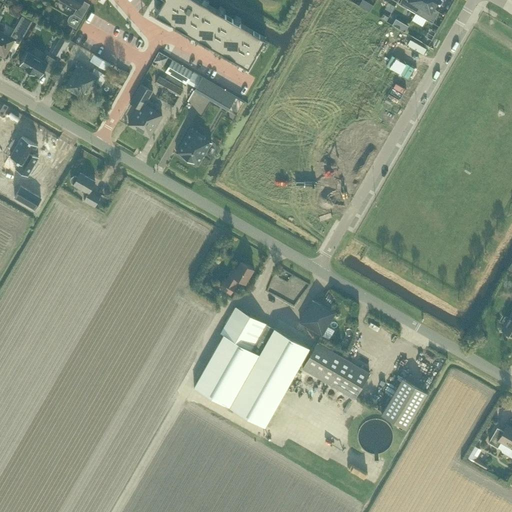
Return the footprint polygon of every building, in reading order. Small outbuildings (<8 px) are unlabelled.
[(62,0),(77,9),(73,14),(70,15),(68,19),(68,23),(76,27),(90,4),(83,0),(62,0)] [(157,12),(155,14),(170,23),(171,23),(176,25),(176,26),(187,33),(187,32),(192,35),(198,39),(200,39),(200,40),(211,46),(216,49),(222,52),(224,53),(235,60),(240,63),(246,66),(248,68),(256,54),(257,51),(258,51),(260,48),(263,41),(265,39),(265,38),(239,23),(234,19),(223,13),(217,10),(207,4),(201,1),(199,0),(163,0),(162,2),(160,5),(157,12)] [(400,0),(399,3),(416,13),(423,0),(400,0)] [(423,0),(416,13),(432,22),(439,11),(434,8),(438,0),(423,0)] [(369,3),(365,9),(370,12),(373,5),(369,3)] [(14,40),(19,43),(31,21),(22,16),(10,37),(0,31),(0,54),(2,54),(5,56),(14,40)] [(319,21),(307,42),(319,49),(331,28),(319,21)] [(402,22),(398,28),(405,32),(408,26),(402,22)] [(331,28),(319,49),(330,55),(342,35),(331,28)] [(342,35),(330,55),(342,62),(354,41),(342,35)] [(354,41),(342,62),(354,69),(366,48),(354,41)] [(406,41),(401,50),(414,58),(420,48),(406,41)] [(64,51),(56,46),(52,52),(61,57),(64,51)] [(401,50),(395,60),(409,67),(414,58),(401,50)] [(51,72),(57,61),(47,55),(44,61),(27,51),(20,65),(25,68),(25,69),(34,74),(35,73),(40,77),(45,69),(51,72)] [(103,58),(99,65),(107,70),(111,63),(103,58)] [(186,83),(193,73),(194,72),(173,59),(166,71),(186,83)] [(395,60),(390,69),(403,77),(409,67),(395,60)] [(86,99),(99,76),(85,68),(87,66),(80,61),(77,66),(64,87),(86,99)] [(390,69),(384,78),(398,86),(403,77),(390,69)] [(155,82),(180,96),(184,89),(159,75),(155,82)] [(203,75),(195,89),(196,90),(229,109),(236,97),(237,95),(203,75)] [(124,82),(117,77),(113,83),(121,88),(124,82)] [(384,78),(379,88),(392,96),(398,86),(384,78)] [(141,84),(130,102),(138,107),(129,124),(150,136),(162,115),(162,114),(143,101),(149,89),(141,84)] [(281,87),(269,108),(281,115),(293,94),(281,87)] [(293,94),(281,115),(292,121),(304,100),(293,94)] [(304,100),(292,121),(304,128),(316,107),(304,100)] [(316,107),(304,128),(316,135),(328,114),(316,107)] [(357,125),(351,135),(365,143),(371,133),(357,125)] [(191,128),(177,152),(198,165),(203,156),(204,156),(212,142),(205,138),(206,136),(191,128)] [(19,134),(7,154),(17,161),(13,167),(27,175),(38,155),(32,151),(36,144),(19,134)] [(351,135),(346,145),(360,152),(365,143),(351,135)] [(346,145),(341,154),(354,162),(360,152),(346,145)] [(341,154),(335,163),(349,171),(354,162),(341,154)] [(335,163),(330,173),(343,181),(349,171),(335,163)] [(74,176),(72,177),(71,178),(71,179),(71,180),(71,181),(71,182),(72,183),(73,184),(88,193),(84,200),(95,206),(100,196),(90,190),(95,181),(80,172),(78,176),(77,176),(75,176),(74,176)] [(19,182),(11,194),(33,207),(41,195),(19,182)] [(239,279),(245,283),(254,269),(241,261),(237,268),(234,267),(228,279),(225,278),(219,288),(231,295),(237,284),(236,284),(239,279)] [(322,335),(336,312),(321,303),(320,304),(313,299),(300,322),(322,335)] [(194,386),(265,426),(310,348),(235,306),(220,332),(223,334),(194,386)] [(503,320),(503,322),(505,324),(502,330),(511,335),(511,311),(509,316),(507,315),(506,316),(504,318),(503,320)] [(370,372),(318,341),(302,368),(355,399),(370,372)] [(431,351),(426,357),(430,361),(435,354),(431,351)] [(402,378),(381,414),(406,428),(428,392),(402,378)] [(391,439),(391,436),(391,433),(390,431),(389,428),(387,426),(384,424),(382,423),(379,422),(376,421),(373,422),(370,423),(368,424),(365,426),(363,428),(362,431),(361,434),(361,436),(362,439),(362,442),(364,444),(365,447),(368,449),(370,450),(373,451),(376,451),(379,451),(381,450),(384,449),(386,447),(388,445),(390,442),(391,439)] [(511,456),(511,426),(508,424),(504,431),(497,427),(489,442),(501,449),(502,451),(511,456)] [(478,458),(484,461),(490,447),(484,444),(478,458)] [(481,449),(480,448),(475,445),(467,458),(486,469),(488,465),(476,458),(481,449)] [(492,452),(489,456),(497,462),(500,457),(492,452)]
